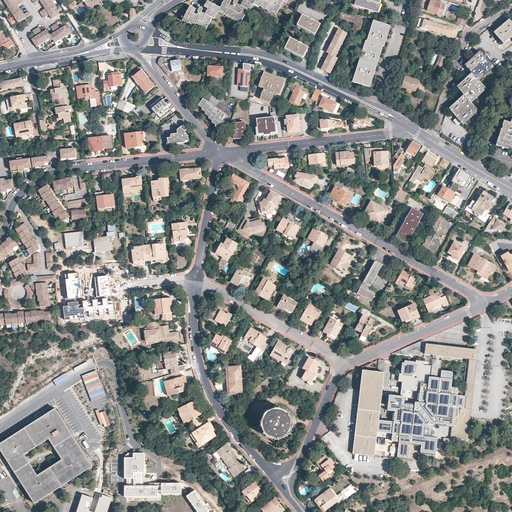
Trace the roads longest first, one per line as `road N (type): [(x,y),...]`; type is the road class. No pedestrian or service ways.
road 1 (residential): [(218,152),(483,305)]
road 2 (residential): [(195,279),(201,374),(223,420),(286,492)]
road 3 (residential): [(218,152),(415,130)]
road 4 (tertiary): [(398,119),(281,58),(220,51)]
road 5 (tertiary): [(220,51),(287,69),(398,119)]
road 6 (residential): [(195,279),(343,366)]
road 7 (residential): [(511,8),(465,39),(431,137)]
road 8 (residential): [(483,305),(343,366)]
road 9 (residential): [(75,168),(218,152)]
road 10 (residential): [(343,366),(286,492)]
road 11 (residential): [(218,152),(195,279)]
